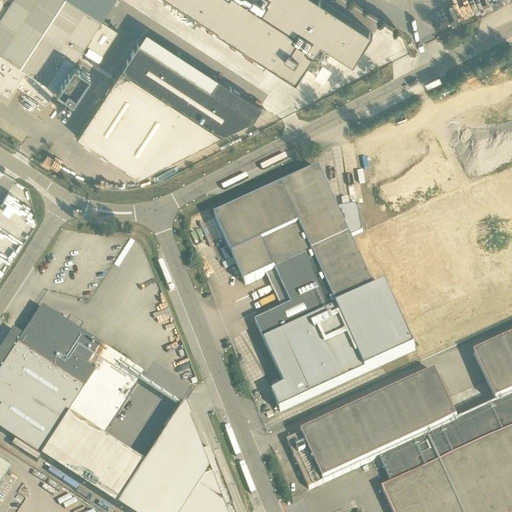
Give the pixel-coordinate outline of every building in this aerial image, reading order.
[(0,0),(0,87),(9,94),(15,85),(45,104),(55,89),(72,100),(89,73),(73,62),(85,43),(102,54),(117,30),(71,0),(0,0)] [(320,0),(170,0),(258,56),(268,63),(297,82),(322,43),(354,64),(373,34),(320,0)] [(253,117),(211,90),(138,42),(76,137),(138,177),(253,117)] [(219,79),(211,90),(253,117),(261,107),(219,79)] [(297,181),(215,219),(246,286),(267,276),(276,272),(292,307),(283,312),(257,324),(257,323),(255,324),(264,343),(285,388),(283,389),(277,393),(273,395),(281,413),(415,351),(415,350),(511,305),(511,167),(365,235),(363,236),(362,233),(363,232),(358,205),(350,207),(344,209),(338,210),(320,171),(319,171),(297,181)] [(227,511),(185,404),(145,465),(103,438),(144,375),(100,347),(42,309),(28,329),(24,326),(19,334),(13,331),(0,351),(0,407),(1,408),(0,409),(0,431),(117,508),(123,511),(227,511)] [(497,405),(458,423),(436,374),(287,442),(309,490),(379,459),(392,486),(383,490),(392,511),(511,511),(511,339),(475,356),(497,405)] [(0,486),(10,471),(0,463),(0,486)]
